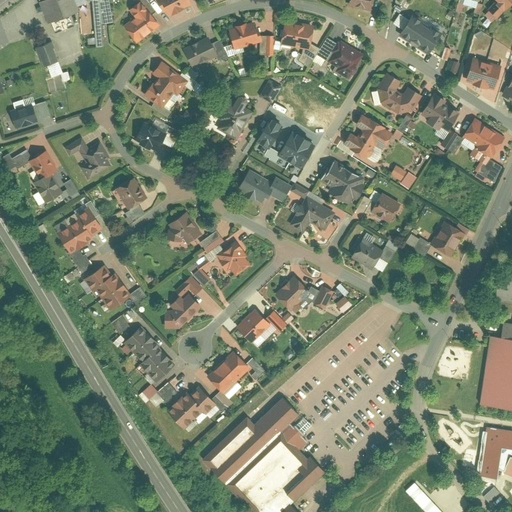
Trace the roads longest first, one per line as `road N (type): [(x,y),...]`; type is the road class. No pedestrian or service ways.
road 1 (primary): [(0,215),(62,332),(177,511)]
road 2 (residential): [(440,324),(421,373),(418,419),(443,469),(486,511)]
road 3 (residential): [(267,0),(198,17),(155,40),(121,73),(107,110)]
road 4 (residential): [(511,126),(380,43)]
road 5 (residential): [(380,43),(309,169)]
road 6 (residential): [(313,258),(440,324)]
road 7 (residential): [(291,248),(192,348)]
road 8 (residential): [(497,205),(440,324)]
